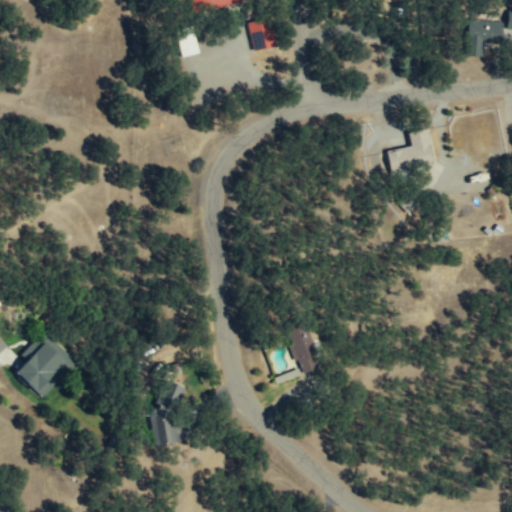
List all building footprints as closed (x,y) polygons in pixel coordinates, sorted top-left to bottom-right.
[(242,2),(241,0),(189,0),(193,13),(242,2)] [(248,22),(252,50),(274,48),(271,19),(248,22)] [(502,21),(468,20),(467,55),(482,56),(483,42),(501,43),(502,21)] [(176,38),(182,57),(199,53),(193,33),(176,38)] [(386,150),(390,174),(414,169),(413,164),(432,160),(426,129),(407,133),(409,146),(386,150)] [(301,375),(321,368),(306,326),(290,332),(295,345),(291,346),(301,375)] [(21,356),(27,362),(16,374),(42,399),(77,363),(51,337),(45,343),(40,337),(21,356)] [(185,389),(171,383),(167,392),(159,393),(150,416),(153,447),(176,444),(172,418),(185,389)]
